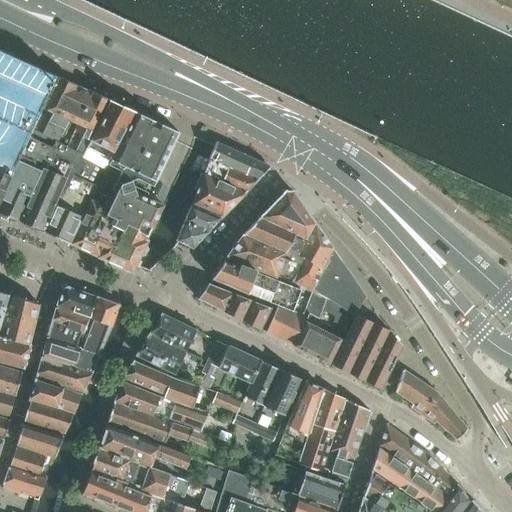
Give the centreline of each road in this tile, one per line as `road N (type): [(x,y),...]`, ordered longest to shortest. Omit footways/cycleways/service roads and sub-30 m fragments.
road 1 (residential): [(296,157),(313,203),(381,277),(475,420),(481,433),(465,462)]
road 2 (tertiary): [(0,24),(296,157)]
road 3 (tertiary): [(315,137),(34,0)]
road 4 (tertiary): [(296,157),(363,210),(479,340),(511,359)]
road 5 (tertiary): [(511,309),(394,196),(315,137)]
road 6 (residential): [(169,303),(381,406)]
road 7 (residential): [(296,157),(169,303)]
road 8 (residential): [(169,303),(7,243)]
